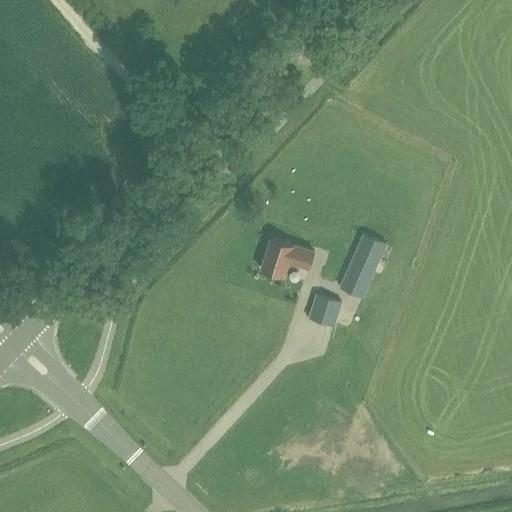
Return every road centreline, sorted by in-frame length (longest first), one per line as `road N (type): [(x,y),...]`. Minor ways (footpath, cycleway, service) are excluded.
road 1 (secondary): [(15,346),(335,0)]
road 2 (tertiary): [(15,346),(192,511)]
road 3 (track): [(205,142),(71,0)]
